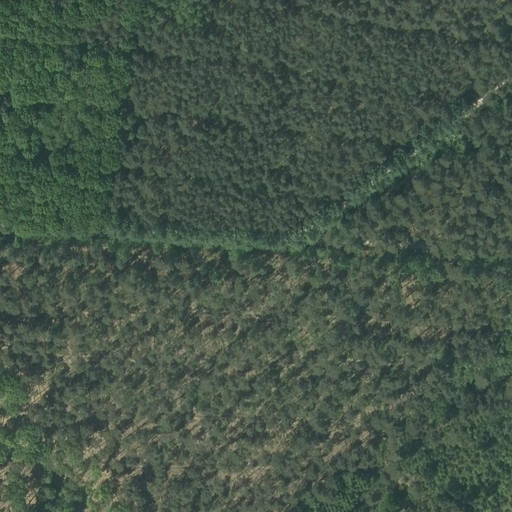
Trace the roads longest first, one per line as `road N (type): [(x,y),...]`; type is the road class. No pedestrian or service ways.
road 1 (unclassified): [(511,253),(0,231)]
road 2 (track): [(511,83),(294,244)]
